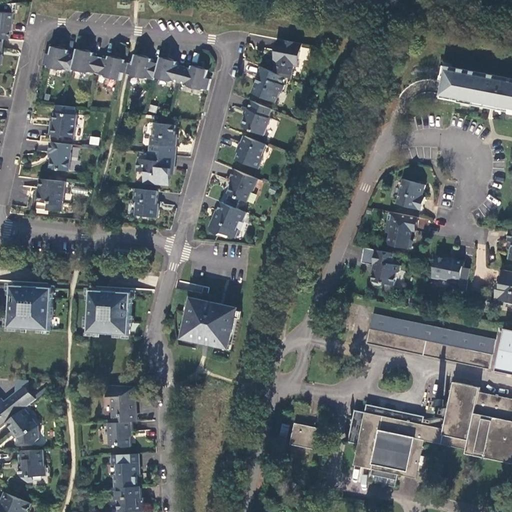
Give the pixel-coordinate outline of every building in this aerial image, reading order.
[(0,3),(0,38),(4,39),(11,39),(12,31),(13,31),(15,10),(18,10),(19,2),(0,3)] [(278,62),(277,72),(286,75),(291,77),(293,65),(298,65),(302,43),(277,38),(273,61),(278,62)] [(51,54),(47,53),(44,64),(48,65),(48,66),(65,70),(65,69),(73,70),(74,67),(77,54),(69,53),(70,50),(53,46),(51,54)] [(88,49),(87,53),(77,51),(77,54),(74,67),(91,71),(92,69),(99,71),(102,56),(95,55),(96,51),(88,49)] [(110,58),(102,56),(99,71),(108,73),(108,74),(123,78),(126,62),(118,60),(119,56),(111,55),(110,58)] [(135,57),(131,76),(147,80),(147,79),(155,81),(156,78),(160,64),(152,62),(152,58),(144,56),(144,59),(135,57)] [(169,62),(161,60),(160,64),(156,78),(172,82),(173,80),(181,82),(185,66),(178,64),(178,61),(170,59),(169,62)] [(277,72),(260,65),(257,75),(260,76),(258,80),(257,80),(253,92),(275,101),(278,92),(282,90),(284,84),(283,83),(286,75),(277,72)] [(210,69),(193,66),(193,68),(185,66),(181,82),(188,84),(188,86),(204,90),(205,88),(209,89),(212,79),(208,78),(210,69)] [(444,87),(442,99),(459,102),(459,100),(495,107),(511,110),(511,80),(446,67),(444,77),(446,78),(444,87)] [(273,108),(251,99),(248,108),(250,109),(248,115),(245,116),(243,122),(244,126),(265,134),(272,117),(270,116),(273,108)] [(78,114),(56,112),(55,124),(52,124),(52,134),(76,136),(78,114)] [(178,124),(157,122),(155,134),(153,134),(151,152),(178,155),(179,136),(177,133),(178,124)] [(266,144),(245,135),(239,151),(240,152),(237,159),(259,168),(264,157),(262,154),(266,144)] [(89,144),(99,145),(100,137),(90,136),(89,144)] [(73,143),(52,141),(52,152),(54,152),(52,168),(71,169),(73,143)] [(149,159),(139,158),(137,170),(147,171),(145,183),(171,186),(173,168),(176,168),(178,155),(151,152),(150,152),(149,159)] [(259,178),(234,167),(230,176),(236,178),(235,182),(233,182),(229,192),(249,200),(254,189),(255,189),(259,178)] [(67,181),(40,178),(39,187),(40,187),(40,193),(42,193),(41,208),(65,210),(67,181)] [(427,184),(405,178),(399,204),(424,210),(427,197),(424,196),(427,184)] [(159,190),(136,188),(136,197),(139,201),(138,213),(160,215),(160,205),(158,205),(159,190)] [(247,211),(223,201),(219,210),(220,211),(218,217),(214,219),(211,226),(212,230),(219,233),(224,231),(234,235),(241,219),(244,220),(247,211)] [(419,218),(391,212),(387,232),(390,235),(388,245),(409,249),(411,248),(412,243),(410,241),(410,239),(409,237),(410,230),(416,231),(419,218)] [(394,253),(377,250),(374,264),(376,265),(373,281),(375,283),(380,284),(384,282),(395,285),(397,273),(400,270),(401,264),(398,264),(399,261),(393,260),(394,253)] [(465,262),(437,257),(433,279),(439,280),(445,279),(452,280),(451,282),(461,284),(460,290),(467,292),(469,283),(462,281),(465,262)] [(511,272),(503,271),(500,285),(501,285),(500,291),(499,291),(496,302),(503,304),(505,303),(507,303),(511,303),(511,272)] [(55,287),(13,284),(11,326),(53,329),(55,287)] [(211,287),(204,286),(202,293),(209,295),(211,287)] [(135,292),(93,290),(90,332),(132,334),(135,292)] [(215,303),(194,298),(186,334),(193,336),(195,339),(219,344),(223,342),(229,343),(237,308),(215,303)] [(495,340),(374,315),(369,344),(490,369),(495,340)] [(511,332),(506,331),(497,370),(511,373),(511,332)] [(425,417),(366,405),(364,414),(353,411),(347,443),(358,446),(354,466),(373,469),(370,483),(396,488),(399,474),(418,478),(422,456),(426,440),(468,449),(467,453),(511,462),(511,399),(479,392),(480,388),(456,382),(446,429),(423,424),(425,417)] [(130,387),(108,385),(108,396),(112,396),(113,421),(133,421),(136,421),(135,408),(136,408),(136,387),(130,387)] [(0,428),(8,422),(29,405),(38,398),(30,388),(28,386),(25,386),(2,404),(0,401),(0,428)] [(41,426),(43,423),(29,405),(8,422),(20,437),(20,443),(37,443),(41,439),(41,426)] [(113,421),(109,422),(110,445),(122,444),(125,446),(132,446),(131,436),(133,436),(133,421),(113,421)] [(306,426),(295,424),(291,444),(311,448),(322,450),(326,429),(315,427),(306,426)] [(44,450),(19,451),(19,460),(22,461),(22,467),(17,472),(28,482),(33,477),(42,477),(42,469),(45,466),(44,450)] [(141,453),(113,455),(113,464),(118,464),(118,475),(115,475),(116,487),(140,486),(140,475),(142,475),(141,453)] [(116,487),(113,487),(114,500),(119,499),(119,510),(117,511),(146,511),(146,497),(143,497),(142,485),(140,486),(116,487)] [(1,502),(0,502),(0,511),(29,511),(33,503),(9,493),(4,504),(1,502)] [(307,497),(298,505),(301,509),(311,500),(307,497)]
